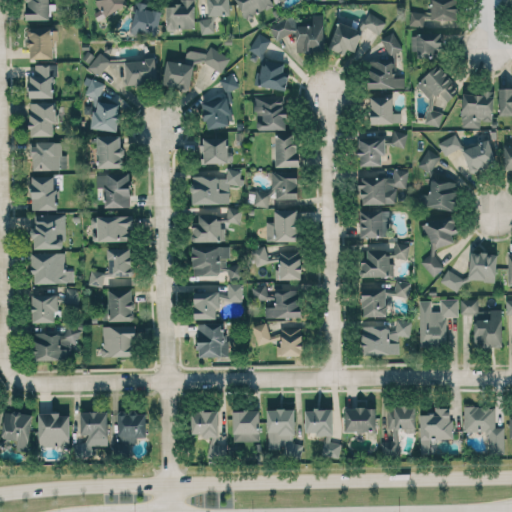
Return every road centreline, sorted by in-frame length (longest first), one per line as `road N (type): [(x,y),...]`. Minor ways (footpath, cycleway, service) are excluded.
road 1 (secondary): [(511,475),(0,491)]
road 2 (residential): [(22,383),(511,375)]
road 3 (residential): [(0,0),(7,369),(22,383)]
road 4 (residential): [(172,511),(166,130)]
road 5 (residential): [(337,379),(331,89)]
road 6 (secondary): [(233,511),(511,507)]
